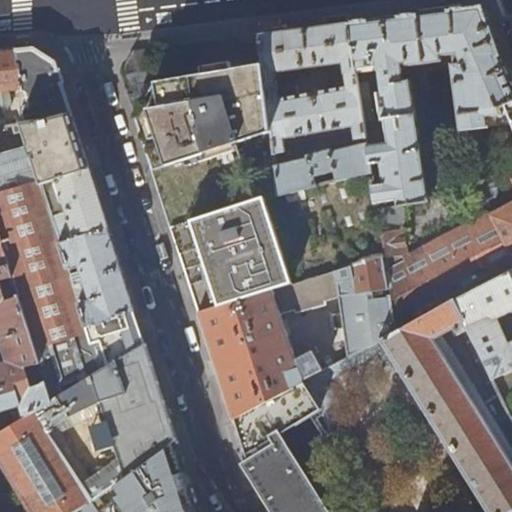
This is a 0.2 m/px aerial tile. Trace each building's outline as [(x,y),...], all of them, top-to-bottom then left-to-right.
[(372,173),(377,206),(403,204),(429,200),(412,80),(405,81),(403,66),(440,63),(442,62),(442,60),(442,58),(450,56),(461,133),(511,126),(511,121),(505,105),(511,101),(511,82),(507,72),(500,55),(483,7),(451,11),(386,19),(350,23),(357,72),(378,70),(381,92),(377,92),(381,120),(385,120),(388,143),(368,146),(372,173)] [(365,123),(359,84),(357,72),(350,23),(304,29),(260,34),(263,64),(275,154),(286,152),(285,139),(353,127),(358,146),(332,153),(331,150),(309,156),(309,159),(276,165),(280,195),(318,186),(316,177),(335,171),(337,181),(372,173),(368,146),(365,123)] [(34,49),(10,51),(0,52),(0,128),(8,127),(1,91),(21,89),(26,94),(29,106),(21,109),(25,124),(37,122),(39,123),(58,119),(71,112),(65,94),(55,62),(45,56),(34,49)] [(276,165),(275,154),(263,64),(156,82),(136,116),(146,147),(164,204),(185,270),(199,314),(384,254),(377,206),(372,173),(337,181),(318,186),(280,195),(276,165)] [(367,83),(359,84),(365,123),(372,122),(367,83)] [(37,122),(25,124),(8,127),(0,128),(0,237),(49,403),(100,372),(86,326),(60,244),(52,217),(42,184),(57,179),(89,168),(80,141),(71,112),(58,119),(39,123),(37,122)] [(89,168),(57,179),(62,197),(58,198),(60,206),(65,204),(67,212),(52,217),(60,244),(109,228),(99,198),(89,168)] [(403,204),(377,206),(384,254),(396,333),(453,302),(511,270),(511,202),(405,260),(404,254),(405,254),(401,229),(405,218),(403,204)] [(109,228),(60,244),(86,326),(135,312),(124,279),(109,228)] [(0,410),(19,405),(24,419),(49,403),(0,237),(0,410)] [(396,333),(384,254),(199,314),(218,370),(233,419),(323,371),(312,352),(295,357),(281,315),(295,311),(296,314),(325,305),(324,301),(340,296),(343,314),(336,315),(339,335),(346,334),(349,357),(396,333)] [(511,370),(511,270),(453,302),(491,380),(511,370)] [(511,423),(491,380),(453,302),(396,333),(349,357),(323,371),(233,419),(243,452),(254,484),(271,511),(330,511),(281,434),(321,410),(367,483),(379,475),(343,417),(339,420),(318,386),(378,353),(385,363),(393,359),(488,511),(508,511),(511,510),(511,423)] [(135,312),(86,326),(100,372),(146,344),(141,329),(135,312)] [(24,419),(0,433),(0,462),(30,511),(82,511),(99,502),(177,440),(170,419),(153,368),(146,344),(100,372),(49,403),(24,419)] [(191,486),(177,440),(99,502),(82,511),(201,511),(199,508),(191,486)]
